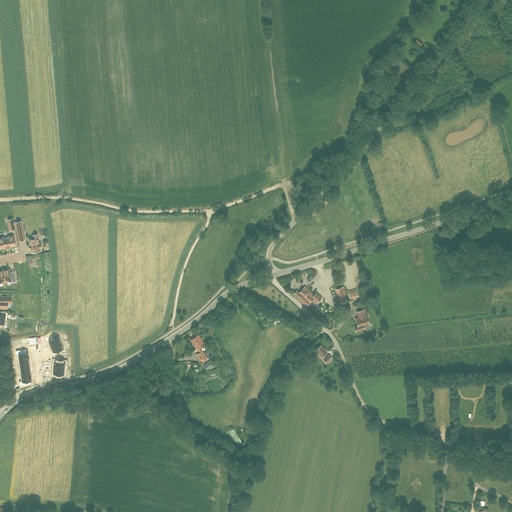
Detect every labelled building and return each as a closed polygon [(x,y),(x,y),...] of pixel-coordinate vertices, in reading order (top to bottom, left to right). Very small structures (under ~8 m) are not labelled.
[(15,222),(18,236),(23,235),(21,221),(15,222)] [(5,248),(5,249),(10,248),(10,247),(15,246),(13,236),(0,238),(0,246),(0,249),(5,248)] [(39,243),(38,238),(29,240),(30,244),(29,244),(30,249),(31,249),(31,252),(40,251),(40,248),(41,248),(40,243),(39,243)] [(11,281),(12,283),(16,282),(15,275),(11,276),(10,272),(9,269),(3,271),(5,282),(11,281)] [(317,302),(322,298),(316,292),(314,295),(305,286),(299,292),(297,290),(294,294),(306,305),(308,303),(313,298),(317,302)] [(344,287),(336,289),(340,302),(342,302),(342,305),(345,304),(344,301),(348,300),(344,287)] [(11,296),(0,296),(0,307),(1,307),(1,309),(7,309),(8,303),(11,303),(11,296)] [(356,318),(358,325),(354,327),(356,332),(365,329),(364,326),(369,324),(366,315),(364,309),(358,311),(360,317),(356,318)] [(196,354),(201,362),(207,358),(202,350),(199,347),(204,343),(198,334),(190,340),(199,353),(196,354)] [(61,343),(59,337),(53,339),(52,336),(46,338),(47,341),(49,341),(51,347),(61,343)] [(58,351),(63,349),(61,343),(51,347),(53,352),(52,353),(53,356),(59,354),(58,351)] [(322,357),(327,352),(321,345),(315,350),(322,357)] [(16,351),(16,355),(18,355),(19,360),(28,359),(27,353),(23,354),(23,351),(16,351)] [(54,367),(65,368),(65,362),(59,362),(60,358),(53,358),(53,361),(54,361),(54,367)] [(215,366),(211,360),(204,365),(208,371),(215,366)] [(58,377),(58,374),(64,375),(65,368),(54,367),(53,374),(52,374),(51,377),(58,377)] [(21,376),(22,381),(20,382),(21,385),(27,384),(27,381),(31,380),(30,374),(21,376)]
